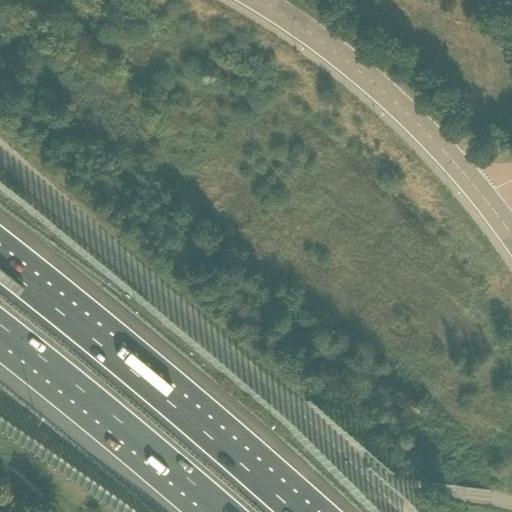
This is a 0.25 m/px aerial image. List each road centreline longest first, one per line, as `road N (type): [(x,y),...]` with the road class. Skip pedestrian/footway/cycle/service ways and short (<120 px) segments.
road 1 (motorway): [(296,511),(0,263)]
road 2 (residential): [(511,237),(376,88),(255,0)]
road 3 (motorway): [(0,323),(228,511)]
